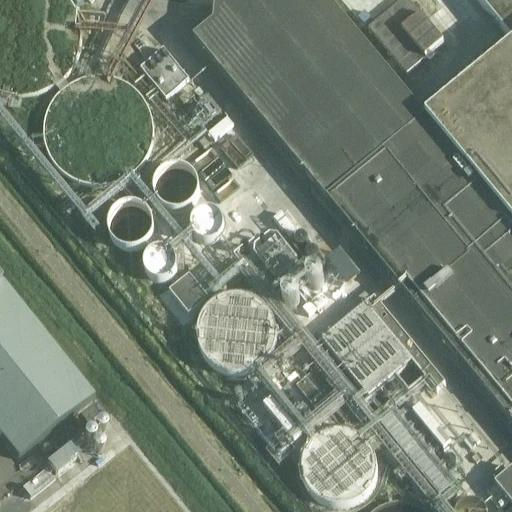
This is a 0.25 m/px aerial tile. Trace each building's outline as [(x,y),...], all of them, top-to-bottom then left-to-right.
[(195,42),(327,202),(426,121),(326,0),(245,0),(237,7),(216,5),(214,26),(195,42)] [(405,0),(368,31),(407,77),(444,47),(405,0)] [(511,0),(475,0),(511,43),(511,49),(426,121),(511,224),(511,0)] [(164,52),(141,70),(157,90),(166,101),(189,83),(164,52)] [(511,224),(426,121),(327,202),(495,406),(511,426),(511,224)] [(189,279),(170,294),(189,318),(208,303),(189,279)] [(1,287),(0,287),(0,439),(18,462),(93,402),(1,287)] [(168,291),(156,297),(164,311),(176,304),(168,291)] [(409,396),(426,382),(437,395),(445,388),(435,375),(374,301),(322,344),(369,401),(395,380),(409,396)] [(272,346),(273,339),(271,333),(270,326),(267,320),(263,314),(257,309),(251,306),(245,304),(238,303),(231,304),(224,305),(217,309),(212,313),(207,319),(204,325),(202,332),(201,338),(201,346),(203,352),(206,358),(210,363),(215,368),(221,372),(227,374),(233,375),(239,375),(248,373),(255,370),(260,366),(266,360),(270,354),(272,346)] [(248,423),(260,413),(254,405),(241,416),(248,423)] [(257,420),(274,448),(292,437),(280,417),(268,424),(263,416),(257,420)] [(376,480),(376,473),(376,466),(374,459),(371,454),(367,448),(361,443),(355,440),(349,438),(342,437),(335,437),(328,439),(321,442),(316,447),(311,453),(308,458),(305,465),(305,472),(305,479),(307,485),(310,491),(313,496),(319,501),(325,505),(330,507),(337,508),(343,508),(351,507),(359,504),(364,500),(370,494),(373,487),(376,480)] [(511,473),(487,495),(501,511),(509,511),(511,510),(511,473)] [(476,511),(469,503),(458,511),(476,511)]
